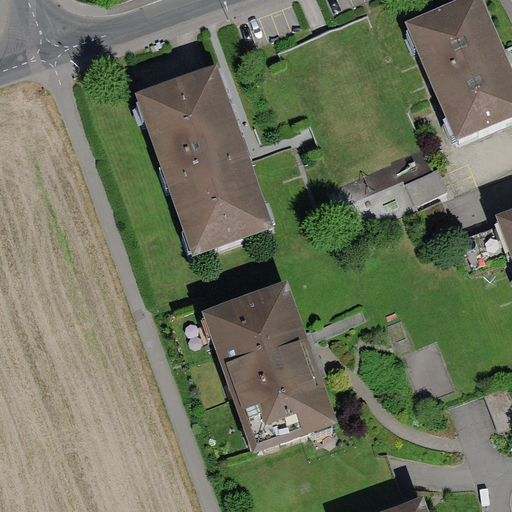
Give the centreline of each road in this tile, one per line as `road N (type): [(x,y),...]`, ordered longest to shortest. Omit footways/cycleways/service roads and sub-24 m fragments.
road 1 (track): [(213,511),(49,54)]
road 2 (residential): [(49,54),(218,0)]
